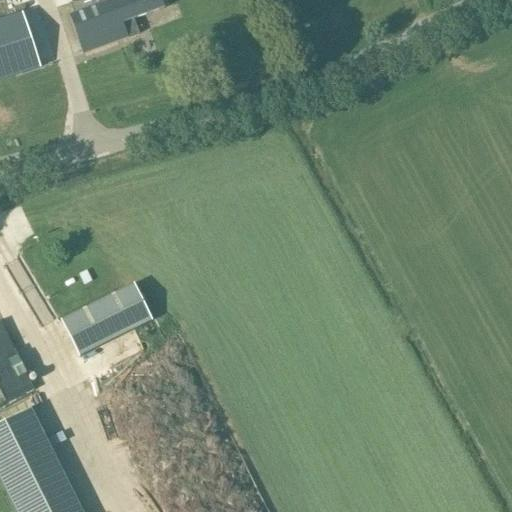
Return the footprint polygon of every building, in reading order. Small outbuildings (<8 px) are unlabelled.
[(118,0),(117,1),(116,0),(68,0),(74,16),(69,18),(82,54),(128,37),(123,23),(164,8),(161,0),(118,0)] [(31,219),(40,215),(34,199),(1,212),(14,243),(37,234),(31,219)] [(62,321),(80,357),(152,321),(134,285),(62,321)] [(0,407),(34,391),(0,322),(0,407)] [(71,511),(29,407),(0,418),(0,496),(6,511),(71,511)]
